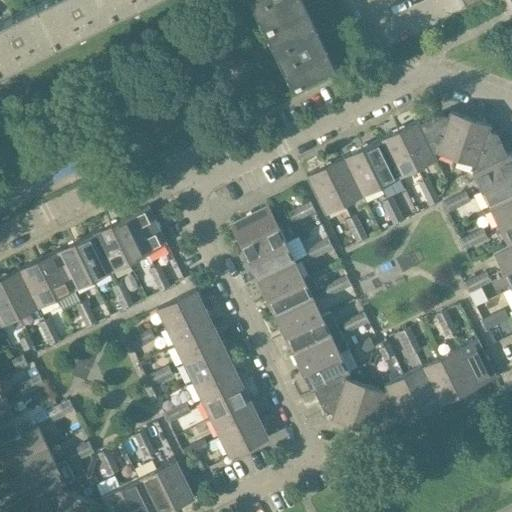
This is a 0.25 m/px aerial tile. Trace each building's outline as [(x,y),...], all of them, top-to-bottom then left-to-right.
[(42,0),(36,3),(57,45),(114,17),(106,0),(42,0)] [(106,0),(114,17),(148,0),(106,0)] [(300,0),(248,0),(262,28),(304,7),(300,0)] [(460,0),(465,9),(483,0),(460,0)] [(10,16),(2,20),(0,20),(0,72),(57,45),(36,3),(10,16)] [(304,7),(262,28),(291,86),(329,68),(333,66),(304,7)] [(469,117),(448,110),(446,116),(447,116),(435,151),(455,157),(469,117)] [(438,113),(418,123),(433,152),(435,151),(447,116),(446,116),(438,113)] [(489,124),(469,117),(455,157),(474,164),(486,130),(487,130),(489,124)] [(417,120),(398,129),(416,167),(435,157),(433,152),(418,123),(417,120)] [(398,129),(379,138),(398,176),(416,167),(398,129)] [(495,133),(487,130),(486,130),(474,164),(476,167),(505,153),(495,133)] [(379,138),(361,147),(379,185),(398,176),(379,138)] [(361,147),(343,156),(361,194),(379,185),(361,147)] [(505,153),(476,167),(470,170),(480,189),(511,173),(511,158),(508,152),(505,153)] [(343,156),(324,165),(343,203),(361,194),(343,156)] [(323,212),(343,203),(324,165),(305,174),(323,212)] [(511,173),(480,189),(489,207),(511,196),(511,173)] [(427,178),(423,181),(418,183),(423,194),(433,190),(427,178)] [(433,190),(423,194),(429,205),(438,201),(433,190)] [(465,191),(453,196),(458,206),(469,200),(465,191)] [(381,201),(387,212),(396,207),(391,196),(381,201)] [(453,196),(443,201),(442,202),(447,211),(458,206),(453,196)] [(511,196),(489,207),(498,226),(511,218),(511,196)] [(309,201),(299,207),(303,216),(314,211),(309,201)] [(267,204),(231,222),(228,223),(238,242),(276,224),(267,204)] [(147,205),(128,214),(147,252),(166,243),(147,205)] [(292,222),(303,216),(299,207),(287,212),(292,222)] [(396,207),(387,212),(392,223),(402,218),(396,207)] [(128,214),(110,223),(128,261),(147,252),(128,214)] [(345,219),(350,230),(359,225),(354,214),(345,219)] [(511,218),(498,226),(506,243),(506,244),(511,241),(511,218)] [(110,223),(91,232),(110,270),(128,261),(110,223)] [(276,224),(238,242),(247,261),(285,242),(276,224)] [(359,225),(350,230),(355,241),(365,236),(359,225)] [(482,228),(471,233),(476,242),(486,237),(482,228)] [(91,232),(73,241),(92,279),(110,270),(91,232)] [(471,233),(459,239),(464,248),(476,242),(471,233)] [(327,238),(317,243),(321,253),(332,247),(327,238)] [(73,241),(55,250),(73,288),(92,279),(73,241)] [(511,241),(506,244),(506,243),(492,250),(501,270),(511,264),(511,241)] [(285,242),(247,261),(256,279),(294,260),(285,242)] [(305,249),(310,258),(321,253),(317,243),(305,249)] [(55,250),(36,259),(55,297),(73,288),(55,250)] [(36,259),(18,268),(37,306),(55,297),(36,259)] [(265,297),(303,279),(294,260),(256,279),(265,297)] [(148,268),(154,279),(163,275),(158,264),(148,268)] [(511,264),(501,270),(510,288),(511,286),(511,264)] [(18,268),(0,276),(0,277),(18,315),(37,306),(18,268)] [(485,271),(474,277),(479,286),(490,281),(485,271)] [(163,275),(154,279),(159,291),(169,286),(163,275)] [(274,315),(312,297),(319,293),(310,275),(303,279),(265,297),(274,315)] [(345,275),(334,280),(339,289),(350,284),(345,275)] [(0,277),(0,323),(18,315),(0,277)] [(474,277),(463,282),(467,292),(479,286),(474,277)] [(328,295),(339,289),(334,280),(323,286),(328,295)] [(112,286),(117,297),(126,293),(121,282),(112,286)] [(194,289),(156,307),(165,326),(203,308),(194,289)] [(126,293),(117,297),(122,309),(132,304),(126,293)] [(283,334),(321,315),(312,297),(274,315),(283,334)] [(75,304),(80,315),(90,310),(84,300),(75,304)] [(203,308),(165,326),(174,345),(212,326),(203,308)] [(503,308),(492,314),(497,323),(508,318),(503,308)] [(435,313),(435,314),(440,324),(449,319),(444,309),(435,313)] [(90,310),(80,315),(86,326),(95,322),(90,310)] [(363,311),(352,317),(357,326),(368,321),(363,311)] [(492,314),(481,319),(485,328),(497,323),(492,314)] [(292,352),(330,334),(336,330),(333,324),(327,328),(321,315),(283,334),(292,352)] [(357,326),(352,317),(341,322),(345,332),(357,326)] [(48,318),(44,320),(38,322),(44,333),(53,328),(48,318)] [(449,319),(440,324),(446,336),(455,331),(449,319)] [(212,326),(174,345),(183,363),(221,345),(212,326)] [(398,332),(403,342),(413,337),(407,327),(398,332)] [(53,328),(44,333),(49,344),(59,340),(53,328)] [(150,329),(138,334),(143,344),(154,338),(150,329)] [(23,350),(33,345),(27,334),(18,339),(23,350)] [(138,334),(128,339),(127,339),(132,349),(143,344),(138,334)] [(301,370),(338,352),(330,334),(292,352),(301,370)] [(362,352),(373,346),(369,337),(358,342),(362,352)] [(413,337),(403,342),(409,354),(418,349),(413,337)] [(476,338),(457,347),(476,385),(495,376),(476,338)] [(387,344),(378,349),(383,359),(393,355),(387,344)] [(221,345),(183,363),(192,381),(230,363),(221,345)] [(457,347),(439,356),(457,394),(476,385),(457,347)] [(338,352),(301,370),(309,389),(342,373),(348,371),(338,352)] [(11,360),(15,370),(27,364),(22,355),(11,360)] [(439,356),(420,365),(439,403),(457,394),(439,356)] [(230,363),(192,381),(201,400),(239,381),(230,363)] [(167,365),(156,371),(161,380),(172,375),(167,365)] [(420,365),(402,374),(421,412),(439,403),(420,365)] [(145,376),(150,386),(161,380),(156,371),(145,376)] [(342,373),(309,389),(310,389),(313,388),(323,408),(331,411),(332,411),(344,377),(342,373)] [(385,389),(400,418),(401,421),(421,412),(402,374),(383,383),(385,389)] [(39,375),(27,381),(32,390),(44,385),(39,375)] [(363,383),(344,377),(332,411),(331,411),(329,416),(350,423),(363,383)] [(17,386),(19,390),(21,396),(32,390),(27,381),(17,386)] [(239,381),(201,400),(210,418),(248,400),(239,381)] [(382,390),(363,383),(350,423),(370,431),(372,425),(371,424),(382,390)] [(382,390),(371,424),(372,425),(380,428),(400,418),(385,389),(382,390)] [(5,397),(0,399),(0,422),(14,415),(5,397)] [(69,400),(57,406),(62,416),(74,410),(69,400)] [(248,400),(210,418),(219,436),(257,418),(248,400)] [(185,402),(174,407),(179,417),(190,411),(185,402)] [(57,406),(47,411),(51,421),(62,416),(57,406)] [(174,407),(163,413),(168,422),(179,417),(174,407)] [(14,415),(0,422),(0,445),(23,434),(23,433),(14,415)] [(257,418),(219,436),(229,455),(267,437),(257,418)] [(23,434),(0,445),(0,446),(8,464),(46,445),(37,426),(23,433),(23,434)] [(133,434),(139,445),(148,440),(143,429),(133,434)] [(208,448),(203,438),(192,444),(197,453),(208,448)] [(148,440),(139,445),(144,456),(154,452),(148,440)] [(88,442),(77,447),(82,456),(93,451),(88,442)] [(197,453),(192,444),(181,449),(186,459),(197,453)] [(46,445),(8,464),(17,482),(55,463),(46,445)] [(66,452),(68,457),(71,462),(82,456),(77,447),(66,452)] [(107,448),(97,453),(102,463),(112,458),(107,448)] [(204,468),(197,453),(186,459),(193,473),(204,468)] [(112,458),(102,463),(108,475),(117,470),(112,458)] [(175,458),(156,468),(174,505),(193,496),(175,458)] [(55,463),(17,482),(27,501),(30,500),(59,485),(65,483),(55,463)] [(156,468),(137,476),(154,511),(160,511),(174,505),(156,468)] [(154,511),(137,476),(119,485),(132,511),(154,511)] [(59,485),(30,500),(35,511),(52,511),(61,488),(59,485)] [(102,500),(108,511),(132,511),(119,485),(100,495),(102,500)] [(74,511),(80,495),(61,488),(52,511),(74,511)] [(96,511),(100,502),(80,495),(74,511),(96,511)] [(108,511),(102,500),(100,502),(96,511),(108,511)]
